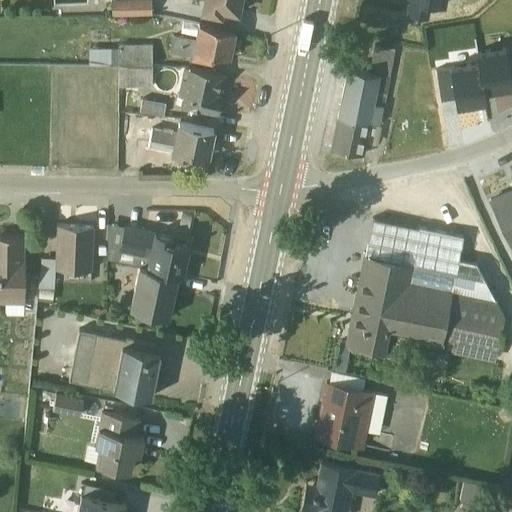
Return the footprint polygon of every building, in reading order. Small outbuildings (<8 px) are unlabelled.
[(109,0),(110,15),(150,14),(149,0),(109,0)] [(200,0),(199,12),(218,16),(219,15),(220,10),(236,13),(238,0),(200,0)] [(406,0),(405,9),(425,14),(428,1),(443,4),(444,0),(406,0)] [(171,35),(168,51),(209,59),(210,54),(227,57),(232,31),(196,24),(193,39),(171,35)] [(150,65),(150,44),(117,44),(117,52),(109,52),(108,55),(88,55),(87,64),(150,65)] [(383,106),(393,49),(372,45),(366,72),(346,68),(329,148),(329,149),(361,155),(363,143),(375,145),(380,125),(378,124),(382,107),(383,106)] [(455,106),(484,102),(483,91),(510,87),(504,47),(474,52),(476,62),(448,66),(455,106)] [(150,65),(86,65),(86,86),(150,86),(150,65)] [(181,67),(174,103),(215,112),(223,75),(223,74),(181,67)] [(120,117),(116,139),(130,142),(135,120),(120,117)] [(152,117),(146,145),(171,151),(171,153),(189,157),(190,152),(206,156),(212,130),(152,117)] [(511,188),(489,200),(511,250),(511,188)] [(371,218),(345,341),(345,342),(395,352),(395,349),(393,348),(394,341),(410,343),(409,346),(437,352),(438,349),(493,361),(502,315),(475,263),(457,259),(461,236),(417,227),(416,227),(371,218)] [(171,237),(106,222),(105,258),(180,274),(186,246),(170,242),(171,237)] [(56,224),(54,268),(89,270),(91,226),(56,224)] [(22,236),(0,235),(0,302),(3,303),(3,315),(22,315),(22,303),(21,302),(22,236)] [(52,258),(39,257),(36,300),(50,302),(52,258)] [(127,308),(167,317),(176,274),(137,266),(127,308)] [(155,345),(77,329),(67,379),(150,397),(157,358),(153,357),(155,345)] [(325,382),(314,436),(363,447),(366,430),(378,433),(386,395),(361,390),(364,378),(330,371),(327,382),(325,382)] [(54,394),(51,409),(78,414),(80,399),(54,394)] [(24,419),(25,395),(2,395),(1,419),(24,419)] [(83,459),(128,470),(131,453),(138,454),(142,437),(135,435),(138,419),(99,411),(92,445),(86,444),(83,459)] [(304,483),(299,510),(310,511),(345,511),(350,491),(373,495),(377,473),(319,461),(314,484),(304,483)] [(122,511),(124,504),(112,501),(114,490),(93,486),(93,485),(83,483),(81,494),(79,494),(74,511),(122,511)]
